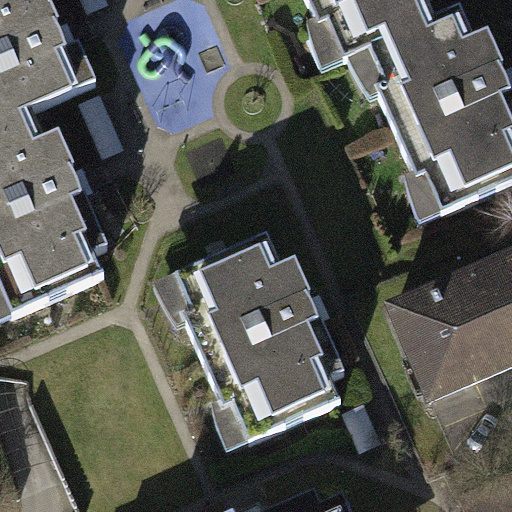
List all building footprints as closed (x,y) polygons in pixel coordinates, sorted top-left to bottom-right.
[(71,86),(28,0),(0,0),(0,165),(34,153),(74,128),(56,93),(71,86)] [(308,0),(321,29),(332,24),(348,62),(373,52),(438,24),(427,0),(308,0)] [(389,89),(379,93),(419,186),(430,181),(446,219),(511,190),(511,86),(491,38),(475,44),(461,13),(438,24),(373,52),(389,89)] [(42,172),(34,153),(0,167),(0,320),(14,353),(121,306),(106,274),(118,268),(70,160),(42,172)] [(194,318),(185,322),(224,415),(235,410),(251,448),(341,410),(329,383),(343,377),(296,266),(280,273),(267,242),(178,280),(194,318)] [(511,266),(399,314),(434,397),(511,364),(511,266)] [(511,511),(511,473),(461,497),(467,511),(511,511)] [(316,491),(267,511),(352,511),(347,498),(323,508),(316,491)]
